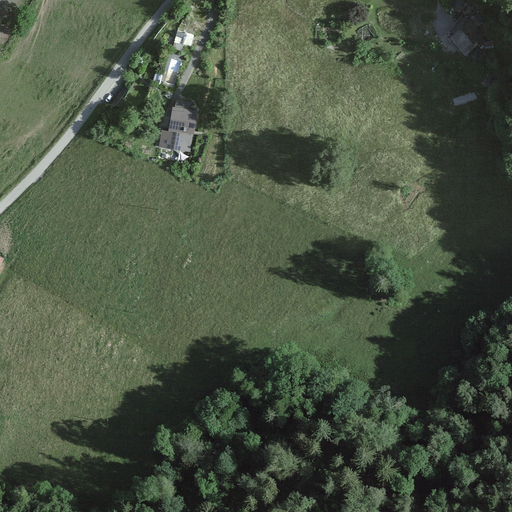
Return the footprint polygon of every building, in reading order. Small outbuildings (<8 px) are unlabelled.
[(206,7),(192,3),(188,21),(202,24),(206,7)] [(197,32),(176,27),(176,29),(171,28),(167,42),(175,44),(173,50),(183,53),(185,46),(193,48),(197,32)] [(459,29),(449,38),(465,56),(475,47),(459,29)] [(191,101),(178,100),(176,109),(173,109),(170,130),(193,133),(194,134),(198,111),(190,110),(191,101)] [(193,133),(170,130),(162,129),(159,147),(190,152),(193,133)]
